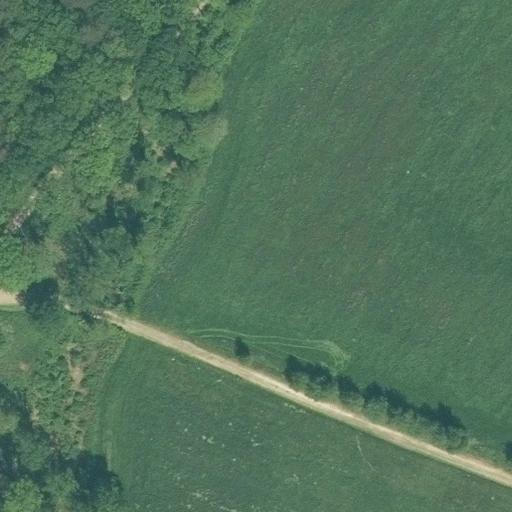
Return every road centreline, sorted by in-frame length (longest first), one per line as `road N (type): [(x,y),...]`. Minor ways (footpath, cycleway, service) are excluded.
road 1 (track): [(511,475),(70,304),(0,295)]
road 2 (track): [(0,247),(203,0)]
